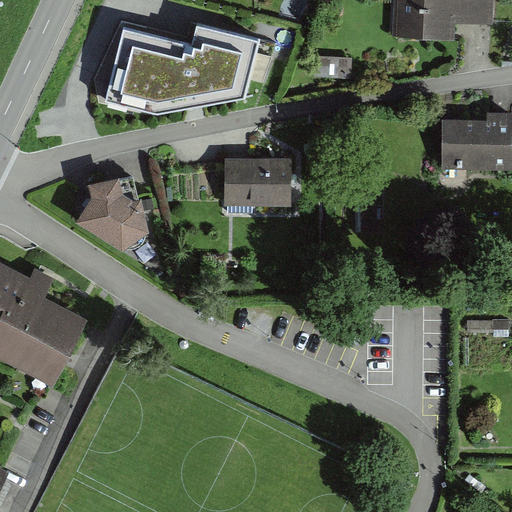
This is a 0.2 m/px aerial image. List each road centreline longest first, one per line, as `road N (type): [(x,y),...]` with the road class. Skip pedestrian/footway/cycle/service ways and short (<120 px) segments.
road 1 (unclassified): [(421,511),(429,452),(407,420),(134,293),(24,218),(2,189)]
road 2 (residential): [(2,189),(92,150),(511,75)]
road 3 (tertiary): [(57,0),(0,126)]
